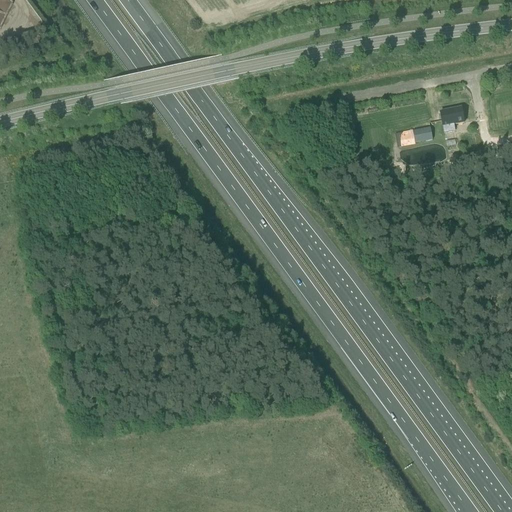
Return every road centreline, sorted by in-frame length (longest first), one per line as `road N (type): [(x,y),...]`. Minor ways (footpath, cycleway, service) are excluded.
road 1 (motorway): [(93,0),(468,511)]
road 2 (motorway): [(501,511),(129,0)]
road 3 (tertiary): [(0,121),(230,70),(511,27)]
road 4 (unclassified): [(338,98),(511,64)]
